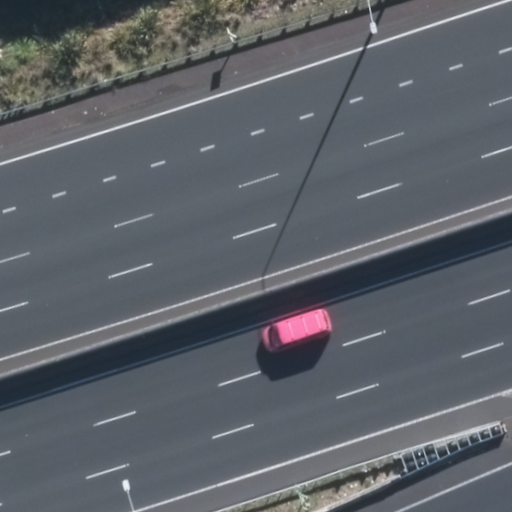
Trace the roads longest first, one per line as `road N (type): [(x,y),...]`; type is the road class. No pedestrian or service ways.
road 1 (motorway): [(511,293),(0,461)]
road 2 (motorway): [(0,314),(511,153)]
